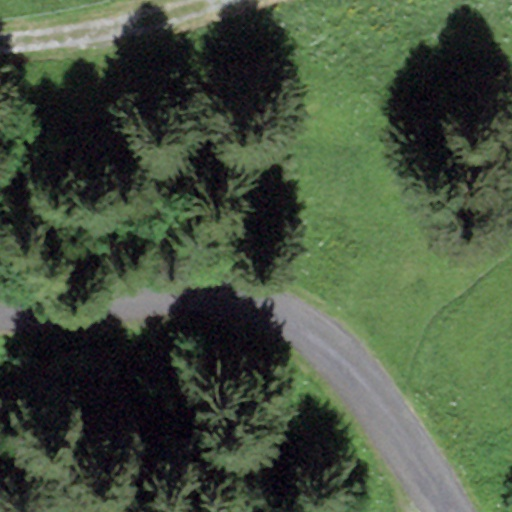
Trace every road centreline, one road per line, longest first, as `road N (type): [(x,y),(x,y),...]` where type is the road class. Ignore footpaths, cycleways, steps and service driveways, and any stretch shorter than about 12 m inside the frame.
road 1 (unclassified): [(456,511),(390,408),(282,309),(217,289),(0,305)]
road 2 (track): [(0,43),(211,0)]
